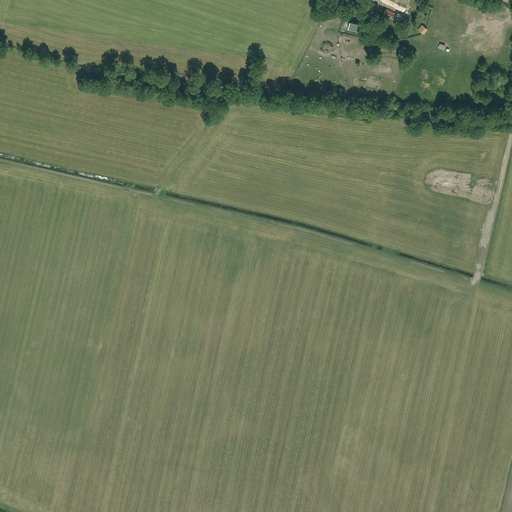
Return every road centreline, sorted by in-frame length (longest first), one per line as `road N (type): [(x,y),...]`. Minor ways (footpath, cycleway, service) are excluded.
road 1 (track): [(230,98),(323,113),(511,117)]
road 2 (track): [(474,282),(511,129)]
